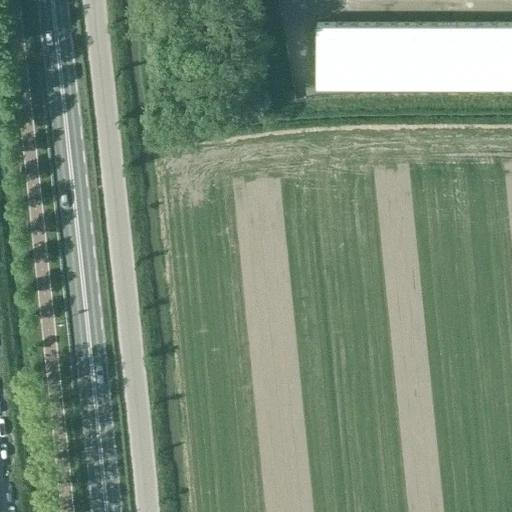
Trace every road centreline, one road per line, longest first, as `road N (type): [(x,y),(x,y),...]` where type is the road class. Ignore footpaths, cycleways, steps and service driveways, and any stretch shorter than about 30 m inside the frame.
road 1 (primary): [(106,511),(51,0)]
road 2 (unclassified): [(145,511),(91,0)]
